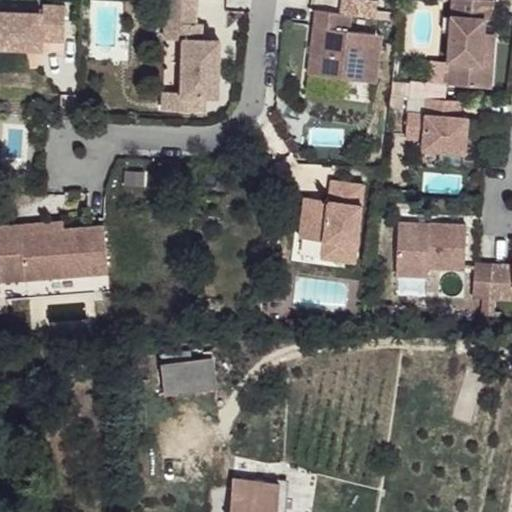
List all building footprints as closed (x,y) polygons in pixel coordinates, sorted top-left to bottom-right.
[(192,24),(193,0),(163,0),(162,39),(180,40),(177,96),(213,98),(216,41),(198,41),(198,24),(192,24)] [(372,0),(337,0),(336,14),(346,15),(370,17),(372,0)] [(493,2),(464,0),(452,0),(451,20),(450,34),(448,64),(456,64),(455,87),(489,90),(491,66),(480,65),(483,35),(484,22),(491,22),(493,2)] [(42,14),(0,12),(0,48),(41,50),(41,41),(63,42),(64,7),(42,6),(42,14)] [(336,14),(311,11),(305,75),(372,82),(378,34),(344,30),(346,15),(336,14)] [(451,20),(443,19),(442,34),(450,34),(451,20)] [(494,36),(483,35),(480,65),(491,66),(494,36)] [(456,64),(448,64),(446,86),(455,87),(456,64)] [(461,102),(426,99),(425,115),(407,114),(405,139),(423,141),(422,151),(465,154),(467,119),(460,118),(461,102)] [(361,187),(328,183),(325,203),(301,200),(296,241),(321,244),(318,261),(352,265),(361,187)] [(60,222),(17,226),(17,233),(61,229),(60,222)] [(464,227),(396,224),(393,277),(424,279),(425,271),(462,272),(464,227)] [(17,226),(0,227),(0,283),(106,275),(101,226),(61,229),(17,233),(17,226)] [(321,244),(296,241),(294,258),(318,261),(321,244)] [(511,267),(491,267),(488,301),(511,301),(511,267)] [(163,363),(166,396),(217,390),(216,358),(163,363)] [(235,476),(232,511),(283,511),(284,510),(280,509),(283,479),(235,476)]
